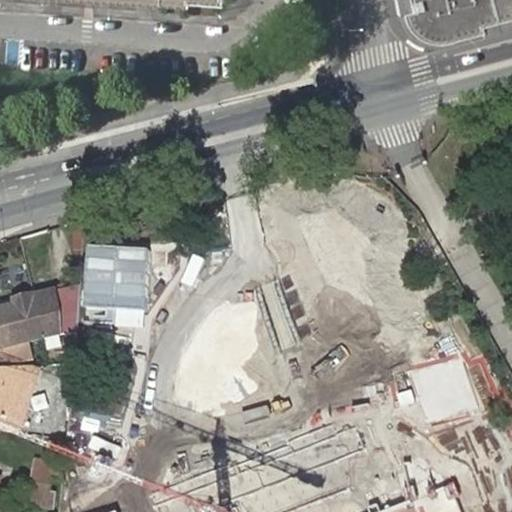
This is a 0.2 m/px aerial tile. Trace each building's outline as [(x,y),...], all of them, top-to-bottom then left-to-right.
[(511,0),(398,0),(401,12),(403,18),(407,26),(413,33),(418,36),(426,39),(434,41),(441,41),(481,30),(480,24),(511,15),(511,0)] [(481,30),(511,21),(511,15),(480,24),(481,30)] [(0,349),(1,354),(63,338),(62,315),(56,291),(35,296),(34,294),(13,300),(14,305),(0,308),(0,349)] [(22,381),(35,386),(41,363),(27,364),(22,381)] [(0,429),(21,431),(35,386),(22,381),(27,364),(0,366),(0,429)] [(354,406),(89,511),(493,511),(486,467),(499,457),(473,411),(434,425),(420,389),(354,406)] [(33,469),(32,481),(52,483),(53,471),(33,469)]
